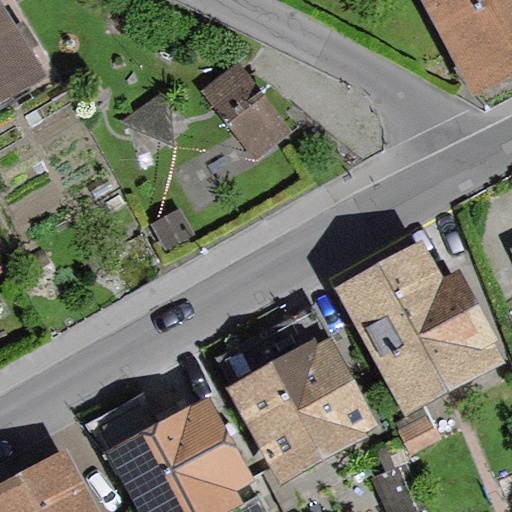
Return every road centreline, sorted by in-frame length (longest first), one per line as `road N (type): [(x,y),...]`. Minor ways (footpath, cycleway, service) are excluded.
road 1 (residential): [(464,171),(0,427)]
road 2 (residential): [(464,171),(405,92),(229,0)]
